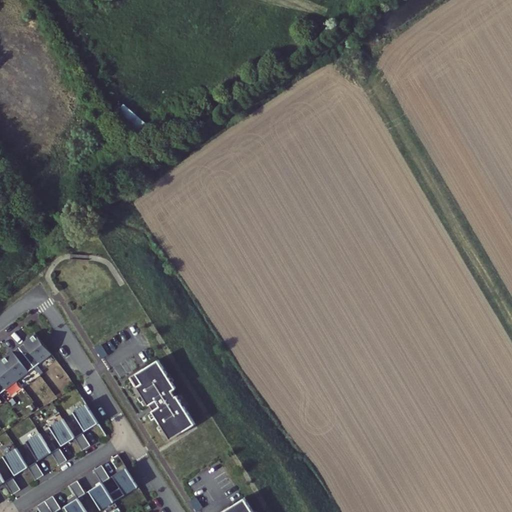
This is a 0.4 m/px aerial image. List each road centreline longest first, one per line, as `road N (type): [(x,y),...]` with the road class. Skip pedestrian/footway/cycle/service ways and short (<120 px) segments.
road 1 (residential): [(0,323),(38,292),(129,436)]
road 2 (residential): [(11,511),(129,436)]
